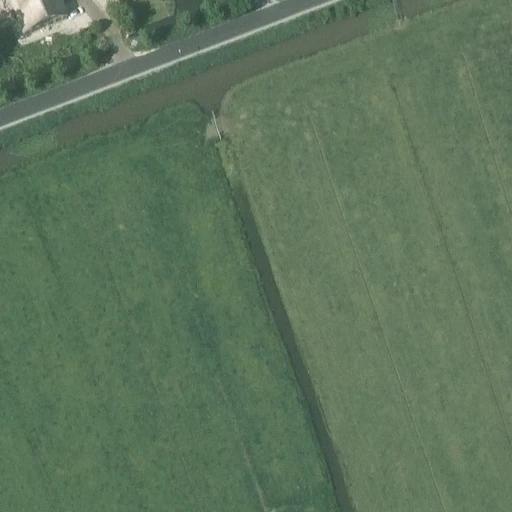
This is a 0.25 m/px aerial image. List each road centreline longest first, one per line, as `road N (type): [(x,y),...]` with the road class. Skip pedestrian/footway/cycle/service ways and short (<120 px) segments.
road 1 (track): [(511,14),(391,43),(245,120),(101,154),(0,198)]
road 2 (unclassified): [(0,119),(314,0)]
